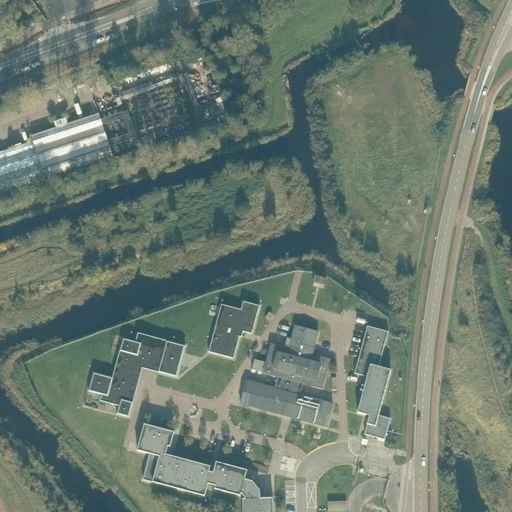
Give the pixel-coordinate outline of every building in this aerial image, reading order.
[(87,81),(77,83),(79,89),(89,88),(87,81)] [(0,194),(113,157),(99,114),(32,136),(34,142),(0,153),(0,194)] [(315,276),(314,282),(325,286),(327,279),(315,276)] [(241,331),(244,332),(252,334),(260,306),(244,302),(241,310),(222,305),(209,352),(234,359),(241,331)] [(345,313),(341,328),(346,329),(341,348),(358,353),(366,324),(369,315),(346,308),(345,313)] [(245,396),(243,396),(240,404),(284,416),(285,414),(291,415),(291,417),(327,427),(333,404),(300,395),(303,383),(322,388),(330,360),(312,355),(318,332),(296,326),(290,349),(272,344),(264,373),(278,377),(275,389),(247,381),(244,389),(246,390),(245,396)] [(355,374),(368,377),(370,369),(374,370),(375,366),(379,367),(389,332),(368,326),(355,374)] [(159,368),(158,372),(177,378),(186,346),(138,333),(136,342),(123,339),(113,378),(94,373),(89,391),(102,395),(101,401),(119,406),(117,414),(129,418),(137,389),(136,389),(136,391),(132,390),(140,363),(159,368)] [(252,369),(262,372),(265,363),(255,360),(252,369)] [(370,369),(368,377),(358,413),(370,416),(365,435),(367,435),(385,440),(388,431),(391,419),(379,416),(391,370),(379,367),(375,366),(374,370),(370,369)] [(260,491),(253,482),(245,480),(247,471),(217,462),(214,473),(207,471),(208,466),(166,455),(168,447),(171,447),(174,433),(145,425),(138,451),(150,454),(143,480),(205,497),(208,484),(216,486),(215,489),(240,496),(241,494),(243,495),(245,498),(245,499),(243,499),(243,511),(273,511),(273,498),(260,499),(260,491)] [(348,511),(348,500),(328,500),(328,511),(348,511)]
